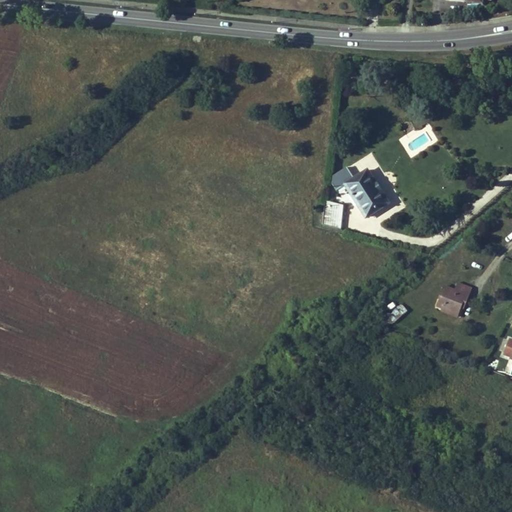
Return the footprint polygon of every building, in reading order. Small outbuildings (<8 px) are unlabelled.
[(353,76),(355,66),(344,65),(343,75),(353,76)] [(367,170),(353,179),(346,168),(333,176),(332,184),(336,191),(345,185),(366,217),(388,203),(380,191),(381,190),(376,181),(375,182),(367,170)] [(325,201),(322,225),(340,229),(343,206),(325,201)] [(435,306),(442,308),(457,314),(460,307),(465,295),(468,297),(471,289),(457,283),(454,290),(443,286),(435,306)] [(407,311),(402,305),(387,318),(392,324),(407,311)] [(441,311),(456,317),(457,314),(442,308),(441,311)]
